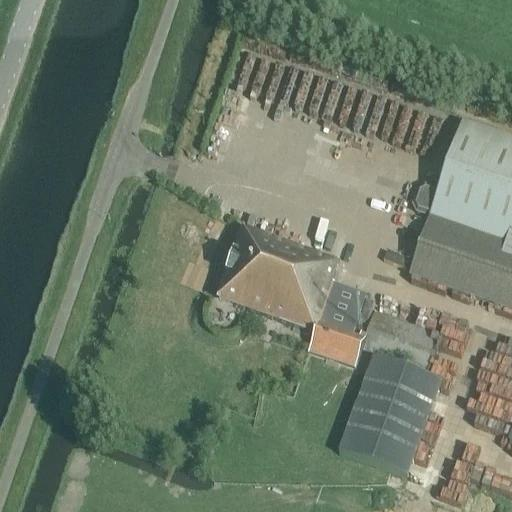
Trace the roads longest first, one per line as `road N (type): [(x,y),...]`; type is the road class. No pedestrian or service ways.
road 1 (unclassified): [(0,493),(171,0)]
road 2 (unknown): [(117,156),(248,182),(391,192)]
